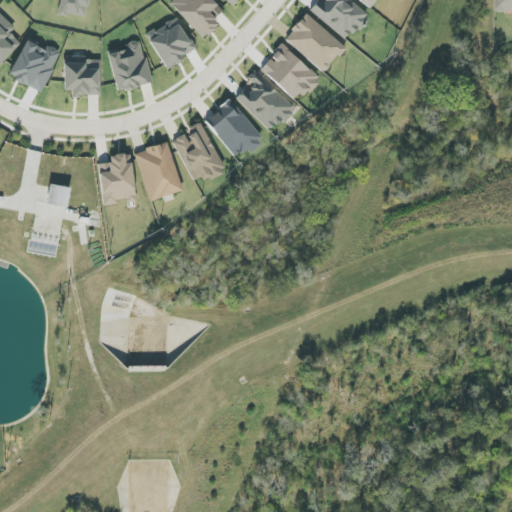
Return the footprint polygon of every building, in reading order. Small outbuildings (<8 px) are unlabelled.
[(85,18),(88,0),(61,0),(59,14),(85,18)] [(173,0),(169,5),(204,39),(218,25),(214,20),(223,11),(212,0),(173,0)] [(317,0),(309,10),(348,41),(369,15),(349,0),(317,0)] [(358,0),(371,9),(377,0),(358,0)] [(511,0),(494,0),(494,12),(511,12),(511,0)] [(0,65),(20,43),(10,33),(15,28),(0,14),(0,65)] [(346,48),(306,14),(284,40),(324,74),(346,48)] [(45,50),(27,40),(8,75),(40,93),(62,53),(47,45),(45,50)] [(152,84),(142,44),(107,52),(117,92),(152,84)] [(319,79),(282,45),(260,69),(297,103),(319,79)] [(64,91),(72,91),(72,96),(100,97),(101,58),(71,58),(71,63),(64,63),(64,91)] [(255,71),(247,78),(252,83),(236,99),(270,134),(294,110),(255,71)] [(237,160),(262,140),(230,100),(205,121),(237,160)] [(195,185),(225,170),(200,122),(187,129),(188,133),(172,141),(195,185)] [(183,191),(167,142),(134,153),(150,202),(183,191)] [(98,165),(103,206),(119,204),(119,203),(137,200),(130,153),(110,156),(111,163),(98,165)] [(67,208),(70,188),(49,185),(46,205),(67,208)]
